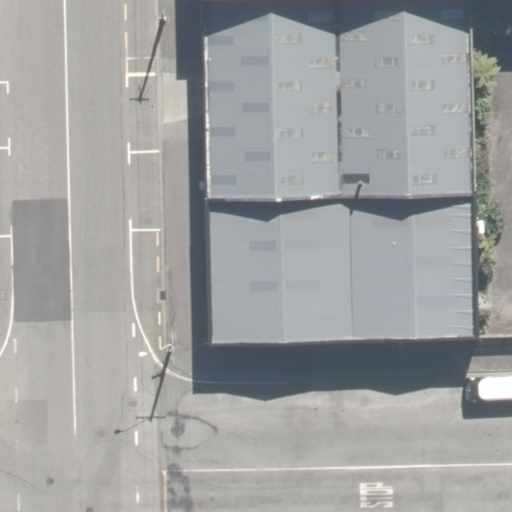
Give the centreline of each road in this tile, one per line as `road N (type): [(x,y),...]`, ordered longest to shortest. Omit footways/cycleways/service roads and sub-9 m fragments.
road 1 (residential): [(77,469),(68,0)]
road 2 (residential): [(77,469),(511,459)]
